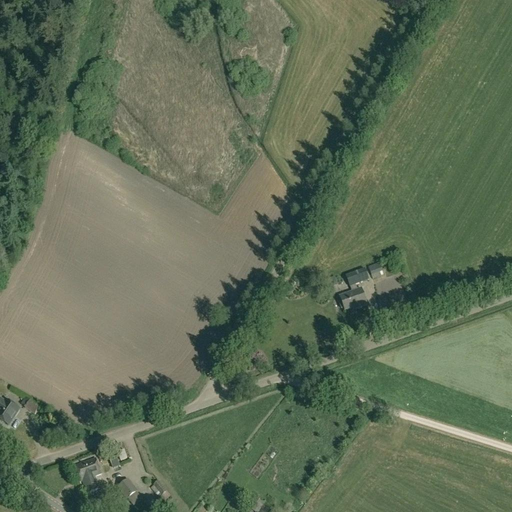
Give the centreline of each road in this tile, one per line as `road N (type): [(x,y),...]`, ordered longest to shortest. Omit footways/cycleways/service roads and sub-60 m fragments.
road 1 (unclassified): [(203,404),(431,0)]
road 2 (unclassified): [(203,404),(511,298)]
road 3 (track): [(511,451),(277,381)]
road 4 (unclassified): [(9,475),(203,404)]
